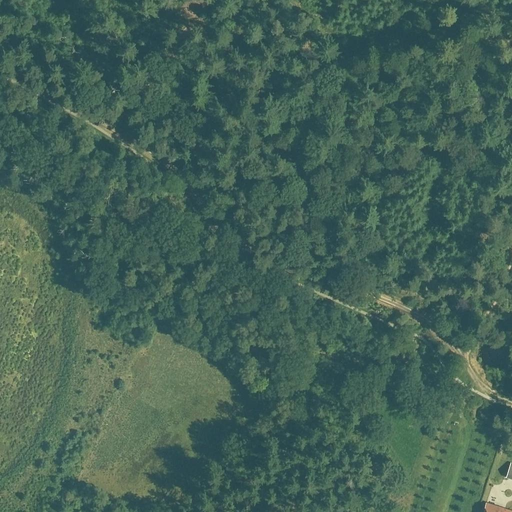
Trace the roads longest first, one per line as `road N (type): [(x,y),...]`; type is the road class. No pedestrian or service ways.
road 1 (track): [(0,68),(162,157),(237,239),(426,319),(487,389),(511,401)]
road 2 (track): [(442,511),(478,380)]
